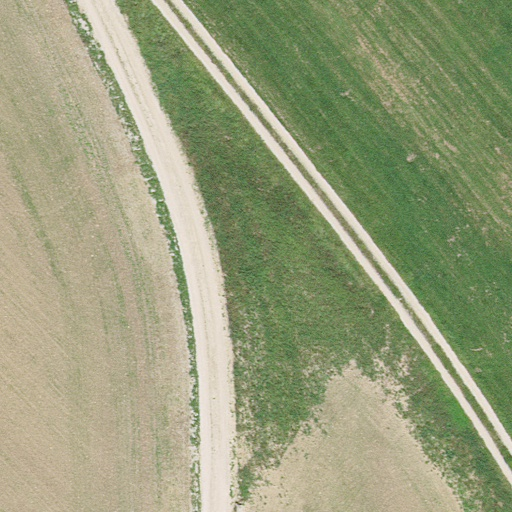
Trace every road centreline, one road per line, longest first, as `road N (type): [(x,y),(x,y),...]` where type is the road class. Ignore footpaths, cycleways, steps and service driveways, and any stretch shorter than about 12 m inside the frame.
road 1 (track): [(157,0),(461,380),(511,475)]
road 2 (track): [(90,0),(189,221),(207,374),(209,511)]
